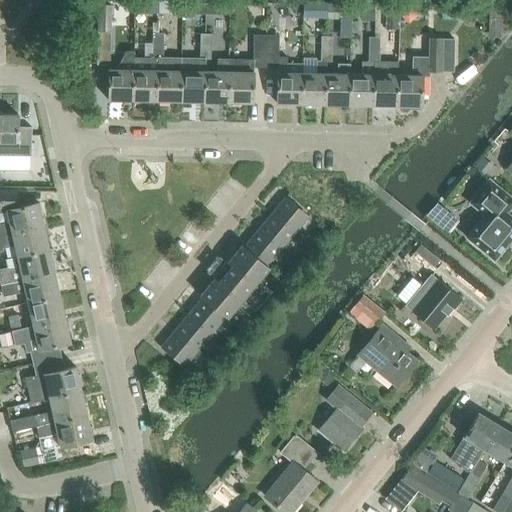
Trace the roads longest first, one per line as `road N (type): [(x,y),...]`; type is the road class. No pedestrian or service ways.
road 1 (residential): [(115,360),(291,142)]
road 2 (residential): [(115,360),(62,135)]
road 3 (residential): [(62,135),(291,142)]
road 4 (residential): [(339,511),(463,361)]
road 5 (residential): [(147,511),(115,360)]
